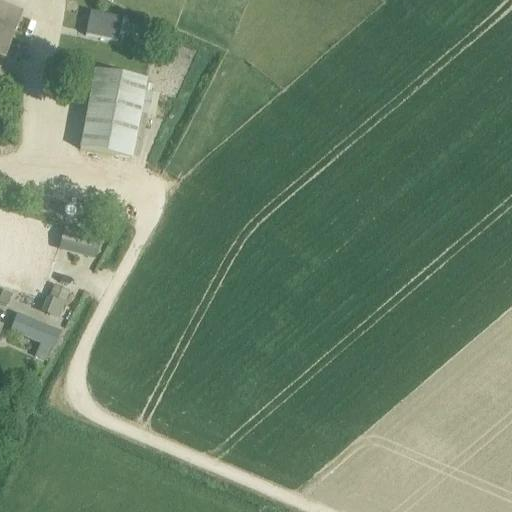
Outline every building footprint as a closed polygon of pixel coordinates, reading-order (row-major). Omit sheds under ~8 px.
[(0,7),(0,59),(2,61),(20,17),(0,7)] [(90,14),(85,37),(116,43),(121,20),(90,14)] [(79,151),(131,161),(140,116),(146,82),(94,72),(88,104),(80,143),(79,151)] [(66,228),(61,248),(97,258),(102,238),(66,228)] [(48,299),(47,299),(64,307),(69,294),(53,287),(48,299)] [(64,307),(47,299),(40,315),(57,322),(64,307)] [(9,333),(52,351),(60,333),(16,315),(9,333)]
